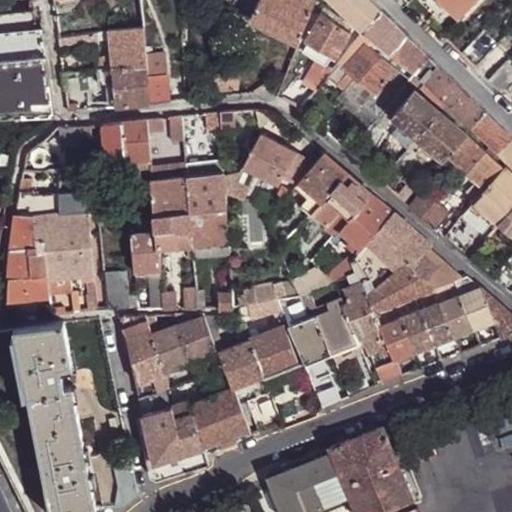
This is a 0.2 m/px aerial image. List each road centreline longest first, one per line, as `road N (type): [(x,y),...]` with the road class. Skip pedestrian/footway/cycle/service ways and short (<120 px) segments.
road 1 (residential): [(511,363),(149,511)]
road 2 (residential): [(511,120),(388,0)]
